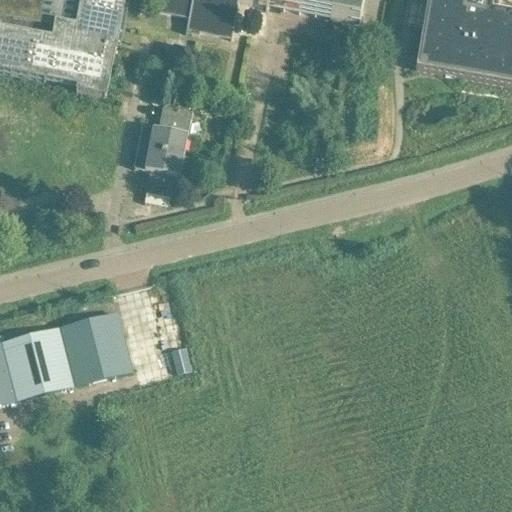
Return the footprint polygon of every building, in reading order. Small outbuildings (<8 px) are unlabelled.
[(0,205),(9,162),(93,179),(106,119),(20,102),(24,82),(76,93),(76,95),(106,102),(116,50),(120,50),(129,3),(125,2),(125,0),(0,0),(0,77),(4,78),(0,95),(0,205)] [(159,0),(157,16),(158,16),(158,15),(189,20),(186,37),(199,39),(200,35),(231,41),(231,43),(232,43),(239,6),(266,11),(266,13),(268,13),(268,11),(330,23),(359,28),(364,0),(159,0)] [(511,0),(428,0),(416,73),(511,90),(511,0)] [(134,172),(150,175),(179,181),(191,117),(163,112),(158,133),(143,130),(134,172)] [(174,203),(179,181),(150,175),(146,197),(174,203)] [(0,409),(73,391),(133,376),(118,318),(58,333),(0,348),(0,409)] [(186,352),(172,356),(178,379),(192,375),(186,352)]
